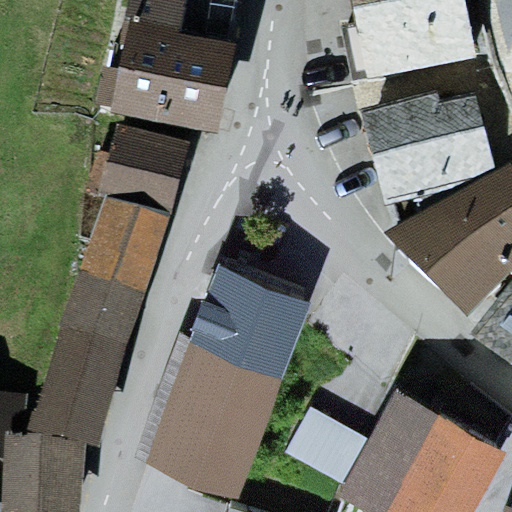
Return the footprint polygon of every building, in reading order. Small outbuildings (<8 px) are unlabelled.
[(229,19),(229,0),(131,0),(124,121),(134,122),(205,127),(222,128),(228,32),(187,29),(188,16),(229,19)] [(481,69),(467,0),(367,0),(376,46),(350,50),(358,92),(481,69)] [(479,91),(377,115),(397,196),(412,230),(504,164),(479,91)] [(205,134),(134,129),(116,189),(181,212),(202,143),(205,134)] [(511,157),(504,164),(412,230),(426,256),(477,307),(511,276),(511,157)] [(181,212),(116,189),(88,271),(153,295),(181,212)] [(234,227),(200,315),(294,351),(328,264),(234,227)] [(153,295),(88,271),(68,333),(133,352),(140,330),(153,295)] [(511,304),(493,326),(511,342),(511,304)] [(293,354),(199,318),(154,439),(247,474),(293,354)] [(133,352),(68,333),(39,429),(92,445),(104,448),(133,352)] [(475,511),(511,443),(511,426),(403,369),(348,473),(422,511),(475,511)] [(312,395),(291,440),(345,465),(365,420),(312,395)] [(89,507),(92,445),(11,441),(9,504),(89,507)] [(308,511),(236,490),(229,511),(308,511)] [(8,511),(9,504),(0,503),(0,511),(8,511)]
